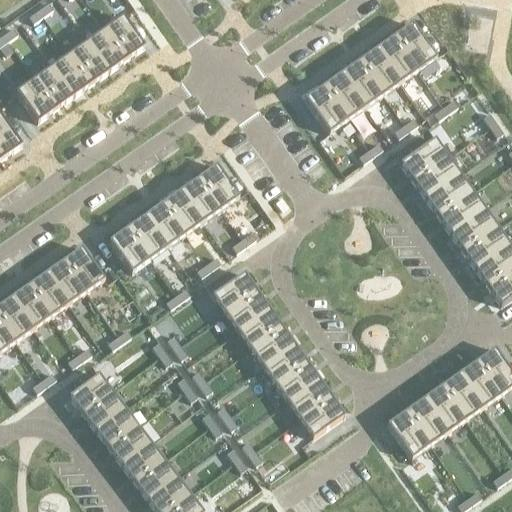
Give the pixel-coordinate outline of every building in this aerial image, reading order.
[(48,8),(39,15),(43,21),(53,14),(48,8)] [(39,15),(29,22),(33,28),(43,21),(39,15)] [(123,20),(105,33),(127,64),(145,51),(123,20)] [(412,28),(394,41),(418,76),(437,63),(412,28)] [(13,33),(3,39),(8,46),(18,39),(13,33)] [(105,33),(87,46),(109,77),(127,64),(105,33)] [(394,41),(376,53),(401,88),(418,76),(394,41)] [(7,46),(0,51),(0,52),(5,59),(12,54),(7,46)] [(87,46),(69,58),(91,89),(109,77),(87,46)] [(376,53),(358,66),(383,101),(401,88),(376,53)] [(69,58),(52,71),(74,102),(91,89),(69,58)] [(358,66),(341,78),(365,113),(383,101),(358,66)] [(52,71),(34,83),(56,114),(74,102),(52,71)] [(341,78),(323,91),(348,125),(365,113),(341,78)] [(34,83),(16,96),(37,127),(56,114),(34,83)] [(323,91),(305,104),(329,138),(348,125),(323,91)] [(453,105),(444,112),(448,118),(458,111),(453,105)] [(444,112),(434,119),(438,125),(448,118),(444,112)] [(0,118),(0,158),(4,163),(22,150),(0,118)] [(490,118),(483,122),(490,132),(496,128),(490,118)] [(413,123),(404,130),(408,136),(418,130),(413,123)] [(496,128),(490,132),(497,142),(503,137),(496,128)] [(404,130),(394,137),(398,143),(408,136),(404,130)] [(435,144),(400,168),(413,186),(448,162),(435,144)] [(378,148),(368,155),(373,161),(383,154),(378,148)] [(368,155),(358,162),(363,168),(373,161),(368,155)] [(448,162),(413,186),(425,204),(460,180),(448,162)] [(216,170),(198,183),(221,215),(239,202),(216,170)] [(460,180),(425,204),(438,222),(473,197),(460,180)] [(198,183),(180,195),(203,227),(221,215),(198,183)] [(180,195),(163,208),(185,240),(203,227),(180,195)] [(473,197),(438,222),(450,239),(485,215),(473,197)] [(163,208),(145,220),(168,252),(185,240),(163,208)] [(485,215),(450,239),(463,257),(498,233),(485,215)] [(145,220),(127,233),(150,265),(168,252),(145,220)] [(127,233),(109,246),(132,278),(150,265),(127,233)] [(498,233),(463,257),(475,275),(510,250),(498,233)] [(251,237),(241,244),(246,251),(256,244),(251,237)] [(241,244),(231,251),(236,258),(246,251),(241,244)] [(511,253),(510,250),(475,275),(488,292),(511,275),(511,253)] [(82,252),(63,265),(86,298),(104,285),(82,252)] [(216,262),(206,269),(211,276),(220,269),(216,262)] [(63,265),(46,278),(68,310),(86,298),(63,265)] [(206,269),(196,276),(201,283),(211,276),(206,269)] [(511,275),(488,292),(501,311),(511,302),(511,275)] [(46,278),(28,290),(51,322),(68,310),(46,278)] [(244,278),(212,301),(225,319),(257,296),(244,278)] [(28,290),(10,303),(33,335),(51,322),(28,290)] [(185,294),(175,301),(180,307),(190,300),(185,294)] [(257,296),(225,319),(237,337),(270,314),(257,296)] [(175,301),(165,308),(170,314),(180,307),(175,301)] [(10,303),(0,310),(0,325),(15,347),(33,335),(10,303)] [(270,314),(237,337),(250,354),(282,332),(270,314)] [(0,325),(0,358),(15,347),(0,325)] [(282,332),(250,354),(262,372),(294,349),(282,332)] [(127,335),(117,342),(122,348),(131,341),(127,335)] [(173,341),(167,345),(174,355),(180,350),(173,341)] [(117,342),(107,349),(112,355),(122,348),(117,342)] [(158,347),(152,352),(159,362),(165,357),(158,347)] [(294,349),(262,372),(275,390),(307,367),(294,349)] [(180,350),(174,355),(181,365),(187,360),(180,350)] [(87,353),(77,360),(82,367),(92,360),(87,353)] [(511,378),(494,353),(476,366),(501,401),(511,392),(511,378)] [(165,357),(159,362),(166,371),(172,367),(165,357)] [(77,360),(67,367),(72,373),(82,367),(77,360)] [(476,366),(458,379),(483,413),(501,401),(476,366)] [(307,367),(275,390),(287,407),(319,385),(307,367)] [(198,376),(192,381),(199,390),(205,386),(198,376)] [(52,378),(42,385),(46,391),(56,384),(52,378)] [(98,379),(69,401),(83,419),(112,397),(98,379)] [(458,379),(441,391),(465,426),(483,413),(458,379)] [(183,383),(177,387),(184,397),(190,392),(183,383)] [(42,385),(32,392),(37,398),(46,391),(42,385)] [(319,385),(287,407),(300,425),(332,402),(319,385)] [(205,386),(199,390),(205,400),(212,396),(205,386)] [(441,391),(423,403),(448,438),(465,426),(441,391)] [(190,392),(184,397),(191,407),(197,402),(190,392)] [(112,397),(83,419),(96,436),(125,414),(112,397)] [(332,402),(300,425),(313,443),(345,421),(332,402)] [(423,403),(405,416),(430,451),(448,438),(423,403)] [(223,411),(217,416),(223,426),(230,421),(223,411)] [(125,414),(96,436),(109,454),(138,431),(125,414)] [(405,416),(387,429),(411,464),(430,451),(405,416)] [(208,418),(202,422),(209,432),(215,428),(208,418)] [(230,421),(223,426),(230,436),(237,431),(230,421)] [(215,428),(209,432),(215,442),(222,437),(215,428)] [(138,431),(109,454),(122,471),(151,449),(138,431)] [(248,447),(241,451),(248,461),(255,456),(248,447)] [(151,449),(122,471),(135,488),(164,466),(151,449)] [(233,453),(226,458),(233,468),(240,463),(233,453)] [(255,456),(248,461),(255,471),(262,466),(255,456)] [(240,463),(233,468),(240,477),(247,473),(240,463)] [(164,466),(135,488),(148,505),(177,483),(164,466)] [(511,471),(502,478),(507,485),(511,481),(511,471)] [(502,478),(492,485),(497,492),(507,485),(502,478)] [(177,483),(148,505),(152,511),(174,511),(190,500),(177,483)] [(477,496),(467,503),(472,510),(481,503),(477,496)] [(199,511),(190,500),(174,511),(199,511)] [(467,503),(457,510),(458,511),(468,511),(472,510),(467,503)]
